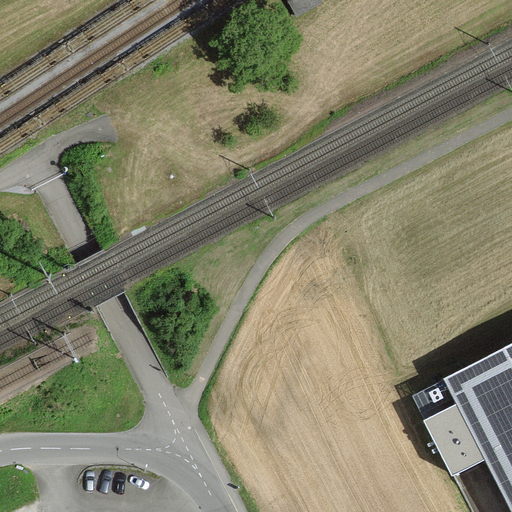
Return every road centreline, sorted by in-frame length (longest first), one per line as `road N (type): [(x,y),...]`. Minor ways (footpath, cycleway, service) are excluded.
road 1 (track): [(511,0),(188,177),(96,127),(10,176)]
road 2 (track): [(188,450),(191,398),(238,302),(290,231),(511,113)]
road 3 (unclassified): [(0,450),(188,450)]
